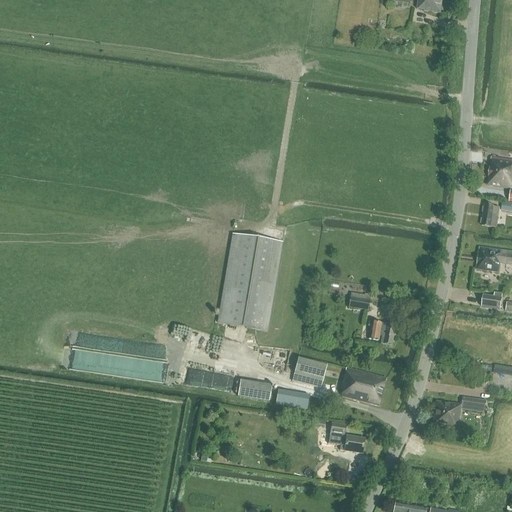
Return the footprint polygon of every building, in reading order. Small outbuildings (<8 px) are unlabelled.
[(418,0),(417,10),(425,11),(425,12),(440,14),(442,0),(418,0)] [(489,175),(488,186),(511,190),(511,185),(511,160),(492,158),(489,175)] [(502,208),(501,210),(511,211),(511,203),(503,202),(502,208)] [(483,218),(482,226),(497,229),(500,208),(485,206),(483,218)] [(218,323),(268,332),(283,243),(233,234),(218,323)] [(511,252),(479,248),(476,271),(498,274),(500,262),(507,263),(507,265),(511,266),(511,252)] [(481,307),(500,310),(502,294),(494,293),(494,297),(483,296),(481,307)] [(349,307),(368,310),(370,297),(351,294),(349,307)] [(381,344),(392,346),(395,325),(371,322),(369,340),(378,341),(379,337),(382,337),(381,344)] [(168,342),(202,353),(207,338),(173,326),(168,342)] [(254,350),(251,341),(243,343),(245,352),(254,350)] [(177,362),(177,363),(205,367),(206,353),(185,351),(185,354),(172,352),(173,348),(169,347),(167,361),(177,362)] [(285,366),(285,349),(271,349),(271,365),(285,366)] [(292,381),(320,388),(326,366),(298,359),(292,381)] [(511,367),(495,365),(494,374),(511,376),(511,367)] [(341,397),(379,407),(386,379),(346,369),(341,389),(343,390),(341,397)] [(186,385),(206,385),(206,372),(186,371),(186,385)] [(269,404),(272,388),(240,383),(238,399),(269,404)] [(307,410),(310,396),(278,392),(275,405),(307,410)] [(436,401),(432,426),(450,428),(451,426),(458,427),(460,410),(484,413),(485,401),(462,398),(461,405),(436,401)] [(332,424),(329,444),(340,446),(340,451),(362,454),(364,439),(345,436),(346,426),(332,424)] [(426,511),(427,508),(394,502),(392,511),(426,511)]
